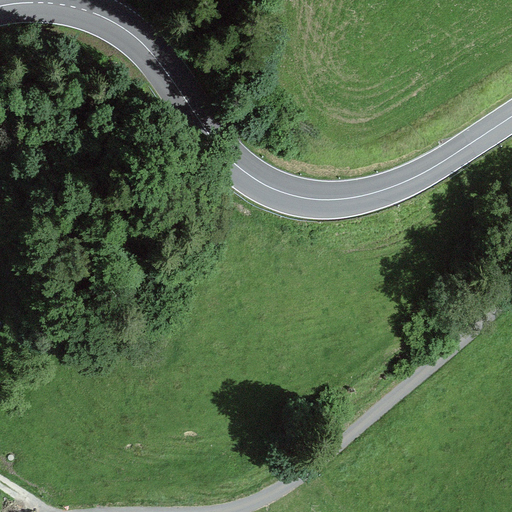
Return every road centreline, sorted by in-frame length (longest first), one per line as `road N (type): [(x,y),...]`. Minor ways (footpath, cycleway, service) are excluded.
road 1 (secondary): [(511,118),(366,196),(288,195),(227,156),(159,61),(121,25),(67,5),(0,7)]
road 2 (unclassified): [(230,511),(298,479),(511,290)]
